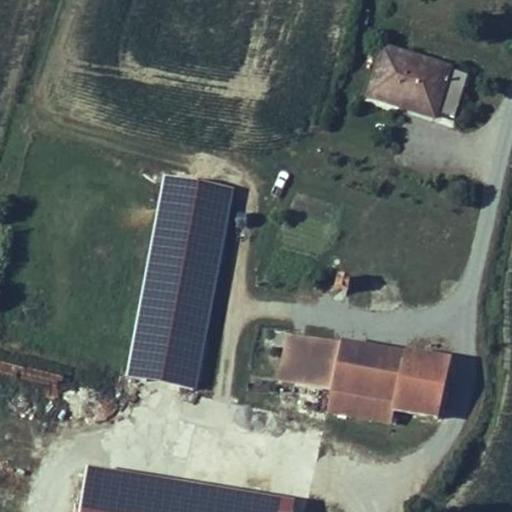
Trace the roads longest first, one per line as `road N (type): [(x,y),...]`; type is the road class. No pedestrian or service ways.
road 1 (track): [(391,511),(452,424),(468,299)]
road 2 (unclassified): [(468,299),(511,109)]
